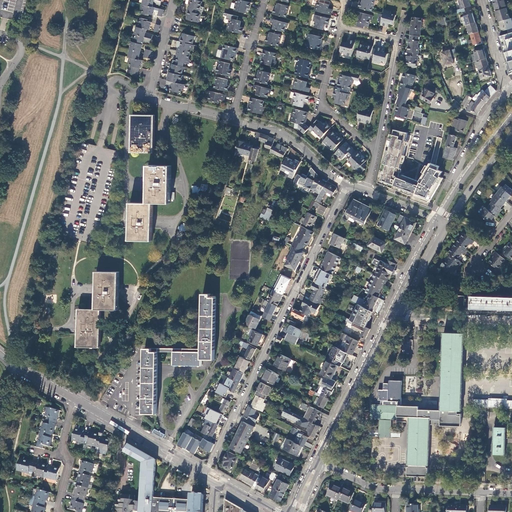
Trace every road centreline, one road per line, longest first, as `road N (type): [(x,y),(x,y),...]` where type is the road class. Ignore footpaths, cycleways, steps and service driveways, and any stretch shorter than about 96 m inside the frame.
road 1 (residential): [(206,472),(346,183)]
road 2 (primary): [(322,463),(398,315)]
road 3 (primary): [(390,314),(314,459)]
road 4 (residential): [(77,400),(206,472)]
road 5 (residential): [(232,118),(287,136),(346,183)]
road 6 (residential): [(19,369),(34,337),(71,328),(73,289),(92,289)]
road 7 (residential): [(232,118),(263,0)]
road 8 (primary): [(439,233),(511,136)]
